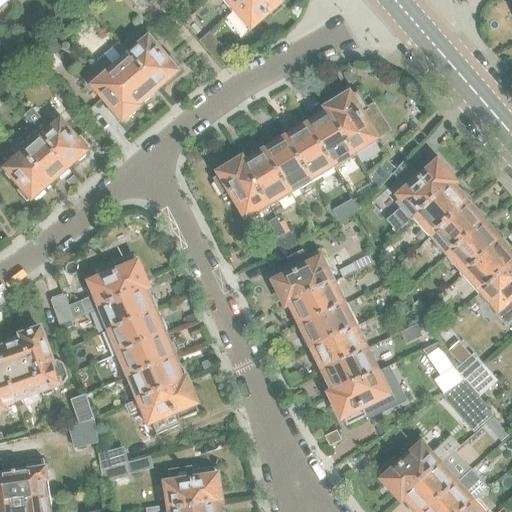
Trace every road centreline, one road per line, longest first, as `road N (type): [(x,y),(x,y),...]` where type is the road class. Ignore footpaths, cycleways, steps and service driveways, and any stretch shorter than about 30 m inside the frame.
road 1 (residential): [(309,511),(155,162)]
road 2 (residential): [(155,162),(223,102),(323,42),(398,10)]
road 3 (residential): [(0,283),(155,162)]
road 4 (residential): [(511,143),(398,10)]
